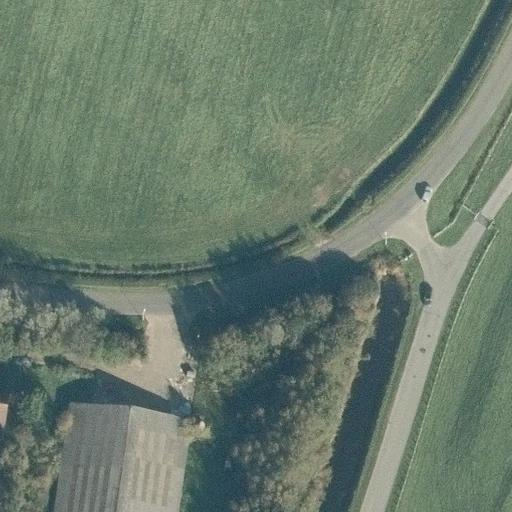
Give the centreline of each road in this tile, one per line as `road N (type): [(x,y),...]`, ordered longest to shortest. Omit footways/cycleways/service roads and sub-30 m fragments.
road 1 (unclassified): [(398,218),(296,275),(214,301),(94,308),(0,295)]
road 2 (track): [(450,286),(376,511)]
road 3 (unclassified): [(511,189),(450,286),(398,218)]
road 4 (unclassified): [(398,218),(441,174),(511,69)]
